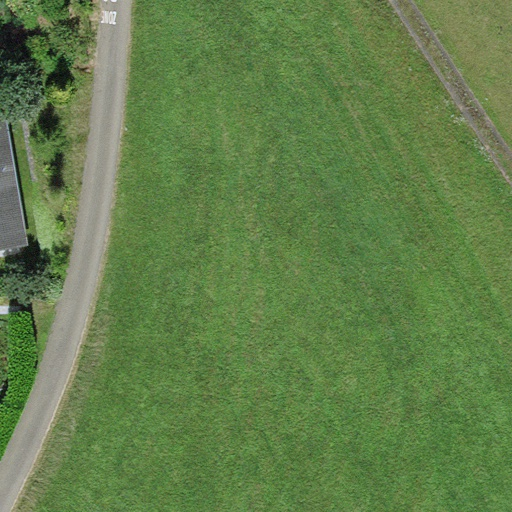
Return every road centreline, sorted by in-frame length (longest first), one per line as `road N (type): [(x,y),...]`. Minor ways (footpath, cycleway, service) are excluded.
road 1 (residential): [(0,497),(68,322),(96,173),(110,0)]
road 2 (track): [(511,181),(397,0)]
